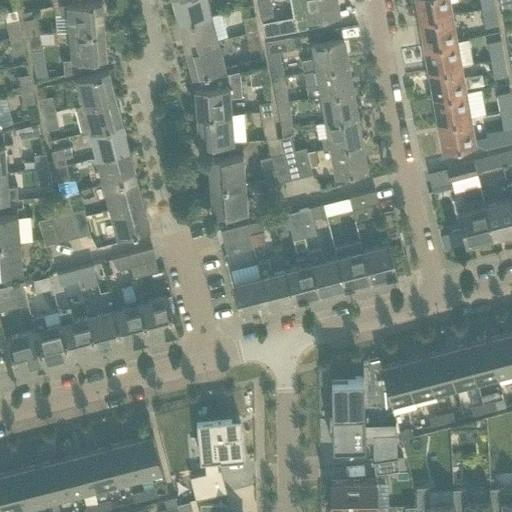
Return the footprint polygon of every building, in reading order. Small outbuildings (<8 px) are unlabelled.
[(104,29),(102,0),(82,2),(67,3),(60,4),(60,14),(68,13),(69,31),(104,29)] [(211,14),(207,0),(173,0),(179,22),(211,14)] [(269,0),(258,0),(262,23),(273,21),(269,0)] [(339,12),(336,0),(291,0),(294,18),(308,16),(308,17),(339,12)] [(449,0),(416,0),(420,19),(452,14),(449,0)] [(494,6),(493,0),(480,0),(482,8),(494,6)] [(497,23),(494,6),(482,8),(485,26),(497,23)] [(218,40),(211,14),(179,22),(186,49),(218,40)] [(456,39),(452,14),(420,19),(424,45),(456,39)] [(243,17),(246,32),(258,30),(255,15),(243,17)] [(24,19),(27,35),(39,32),(36,17),(24,19)] [(262,23),(264,34),(294,29),(292,17),(273,21),(262,23)] [(6,23),(10,38),(21,36),(18,20),(6,23)] [(106,57),(104,29),(69,31),(71,58),(63,59),(64,74),(98,65),(98,57),(106,57)] [(260,46),(258,30),(246,32),(249,48),(260,46)] [(42,48),(39,32),(27,35),(30,50),(42,48)] [(292,35),(266,40),(268,52),(278,50),(295,48),(292,35)] [(25,52),(21,36),(10,38),(13,54),(25,52)] [(343,36),(324,40),(313,42),(315,57),(301,59),(303,71),(318,69),(317,68),(348,63),(343,36)] [(461,65),(456,39),(424,45),(429,71),(461,65)] [(488,41),(491,60),(503,57),(500,39),(488,41)] [(225,67),(218,40),(186,49),(193,76),(225,67)] [(506,74),(503,57),(491,60),(494,77),(506,74)] [(283,74),(280,62),(270,64),(272,76),(283,74)] [(353,89),(348,63),(317,68),(318,69),(303,71),(308,97),(322,95),(322,94),(353,89)] [(465,91),(461,65),(429,71),(433,96),(465,91)] [(115,95),(108,68),(76,77),(83,104),(115,95)] [(202,78),(203,87),(195,87),(197,115),(231,113),(230,96),(242,95),(240,70),(202,78)] [(17,76),(21,91),(32,89),(29,73),(17,76)] [(287,100),(284,84),(274,86),(276,102),(287,100)] [(36,105),(32,89),(21,91),(24,107),(36,105)] [(357,115),(353,89),(322,94),(322,95),(327,120),(357,115)] [(497,93),(500,111),(511,108),(511,105),(509,90),(497,93)] [(470,116),(465,91),(433,96),(438,122),(470,116)] [(40,98),(43,113),(55,111),(52,95),(40,98)] [(122,122),(115,95),(83,104),(75,106),(82,132),(90,130),(122,122)] [(258,102),(261,118),(273,116),(270,100),(258,102)] [(290,117),(287,100),(276,102),(279,119),(290,117)] [(511,141),(511,108),(500,111),(503,128),(485,131),(488,147),(511,141)] [(58,127),(55,111),(43,113),(47,129),(58,127)] [(234,141),(231,113),(197,115),(199,144),(234,141)] [(362,141),(357,115),(327,120),(329,136),(322,137),(324,148),(331,146),(362,141)] [(276,132),(273,116),(261,118),(264,134),(266,134),(267,138),(277,137),(276,132)] [(474,142),(470,116),(438,122),(442,148),(474,142)] [(129,148),(122,122),(90,130),(97,156),(129,148)] [(301,176),(294,149),(291,134),(281,137),(280,137),(282,152),(289,178),(301,176)] [(289,178),(282,152),(280,137),(277,137),(267,138),(271,155),(278,181),(289,178)] [(367,168),(362,141),(331,146),(336,173),(367,168)] [(305,147),(294,149),(301,176),(312,173),(305,147)] [(52,150),(51,151),(54,166),(66,164),(63,148),(52,150)] [(136,174),(129,148),(97,156),(104,183),(136,174)] [(511,149),(499,153),(502,165),(511,161),(511,149)] [(33,154),(37,170),(48,167),(45,152),(33,154)] [(502,165),(499,153),(484,157),(487,169),(502,165)] [(243,154),(228,155),(208,157),(210,185),(245,182),(243,154)] [(278,181),(271,155),(260,158),(267,184),(278,181)] [(480,183),(477,171),(476,171),(473,160),(447,167),(454,190),(480,183)] [(69,179),(67,171),(66,164),(54,166),(57,182),(69,179)] [(51,183),(48,167),(37,170),(40,185),(51,183)] [(17,185),(8,186),(6,171),(0,171),(0,199),(18,198),(17,185)] [(143,201),(136,174),(104,183),(110,209),(143,201)] [(246,199),(245,182),(210,185),(213,213),(247,211),(253,209),(252,198),(246,199)] [(352,208),(378,201),(375,190),(348,197),(352,208)] [(79,235),(72,210),(67,212),(65,202),(69,201),(68,193),(58,196),(62,213),(61,213),(67,238),(79,235)] [(511,230),(511,204),(511,199),(485,205),(493,235),(511,230)] [(150,228),(143,201),(110,209),(117,236),(150,228)] [(381,213),(378,201),(352,208),(355,219),(381,213)] [(323,203),(314,205),(317,217),(326,215),(323,203)] [(493,235),(485,205),(459,212),(463,229),(467,242),(493,235)] [(84,207),(72,210),(79,235),(90,232),(84,207)] [(316,233),(309,207),(297,210),(304,236),(316,233)] [(304,236),(297,210),(286,213),(293,239),(304,236)] [(18,213),(3,214),(0,213),(0,242),(20,241),(18,213)] [(67,238),(61,213),(50,216),(56,241),(67,238)] [(56,241),(50,216),(38,219),(45,244),(56,241)] [(261,220),(247,223),(250,234),(264,230),(261,220)] [(250,234),(247,223),(220,230),(223,241),(250,234)] [(463,229),(440,235),(444,248),(467,242),(463,229)] [(252,246),(250,234),(223,241),(226,253),(252,246)] [(370,280),(362,250),(360,240),(334,247),(337,256),(345,286),(370,280)] [(0,270),(22,269),(20,241),(0,242),(0,270)] [(396,273),(392,257),(389,243),(362,250),(370,280),(396,273)] [(131,265),(155,258),(152,247),(133,252),(128,254),(114,258),(116,268),(131,265)] [(345,286),(337,256),(324,259),(321,247),(308,250),(311,263),(319,293),(345,286)] [(158,270),(155,258),(131,265),(133,276),(158,270)] [(294,299),(286,269),(272,273),(268,259),(257,262),(260,276),(268,306),(294,299)] [(96,274),(93,263),(75,268),(78,279),(96,274)] [(319,293),(311,263),(286,269),(294,299),(319,293)] [(78,279),(75,268),(56,272),(60,283),(78,279)] [(268,306),(260,276),(234,283),(242,313),(268,306)] [(22,281),(11,284),(0,287),(0,298),(25,292),(22,281)] [(0,310),(28,303),(25,292),(0,298),(0,310)] [(167,296),(148,301),(140,303),(149,337),(176,330),(167,296)] [(149,337),(140,303),(114,309),(123,344),(149,337)] [(123,344),(114,309),(87,316),(96,351),(123,344)] [(96,351),(87,316),(73,320),(71,310),(59,313),(61,323),(70,357),(96,351)] [(70,357),(61,323),(47,327),(44,315),(32,318),(35,330),(44,364),(70,357)] [(44,364),(35,330),(8,337),(17,371),(44,364)] [(511,369),(511,345),(508,332),(487,337),(497,373),(509,370),(511,369)] [(497,373),(487,337),(467,343),(476,379),(488,375),(497,373)] [(476,379),(467,343),(446,348),(455,384),(466,381),(476,379)] [(455,384),(446,348),(425,354),(434,390),(447,386),(455,384)] [(434,390),(425,354),(404,359),(413,395),(426,392),(434,390)] [(413,395),(404,359),(382,365),(391,401),(404,397),(413,395)] [(330,418),(329,418),(329,426),(333,426),(334,448),(365,448),(365,442),(365,435),(396,435),(395,423),(364,424),(363,376),(355,376),(355,377),(332,378),(333,411),(333,418),(330,418)] [(496,407),(494,400),(482,403),(484,410),(492,409),(496,407)] [(484,410),(482,403),(471,406),(473,413),(479,412),(484,410)] [(454,418),(452,411),(440,414),(442,421),(446,421),(454,418)] [(442,421),(440,414),(429,417),(431,424),(437,423),(442,421)] [(205,472),(190,476),(195,499),(226,491),(221,468),(218,468),(217,458),(244,455),(241,427),(237,427),(236,427),(235,416),(231,417),(231,416),(197,420),(198,424),(201,456),(201,459),(204,459),(205,472)] [(413,435),(411,428),(399,431),(400,435),(401,439),(409,436),(413,435)] [(162,468),(153,434),(131,439),(140,474),(148,472),(162,468)] [(140,474),(131,439),(108,445),(117,480),(127,477),(140,474)] [(117,480),(108,445),(84,451),(93,486),(101,484),(117,480)] [(93,486),(84,451),(61,457),(70,492),(80,490),(93,486)] [(70,492),(61,457),(38,463),(47,498),(57,496),(70,492)] [(397,457),(373,461),(375,473),(399,469),(397,457)] [(47,498),(38,463),(15,469),(24,504),(36,501),(47,498)] [(24,504),(15,469),(0,473),(0,503),(2,510),(15,506),(24,504)] [(352,480),(331,481),(332,508),(334,508),(334,507),(366,506),(366,507),(376,507),(376,480),(360,480),(359,479),(352,480)] [(428,485),(416,486),(417,505),(417,511),(454,511),(454,502),(453,502),(440,503),(430,504),(429,494),(428,485)] [(504,486),(489,487),(489,494),(489,500),(491,500),(492,511),(496,511),(504,510),(503,511),(511,511),(511,490),(504,491),(504,486)] [(157,494),(155,487),(144,490),(146,497),(151,496),(157,494)] [(453,488),(453,489),(453,502),(454,502),(454,511),(455,511),(456,511),(466,511),(491,511),(492,511),(491,500),(489,500),(476,501),(466,501),(466,494),(466,489),(466,487),(458,488),(455,488),(453,488)] [(146,497),(144,490),(132,493),(134,500),(141,499),(146,497)] [(176,500),(175,496),(164,499),(166,508),(177,505),(177,504),(176,500)] [(111,506),(109,499),(97,502),(99,509),(107,507),(111,506)] [(179,511),(178,511),(187,511),(193,511),(190,500),(177,504),(177,505),(179,511)] [(99,509),(97,502),(86,505),(87,511),(89,511),(95,511),(99,509)] [(225,511),(225,503),(200,503),(200,511),(225,511)]
